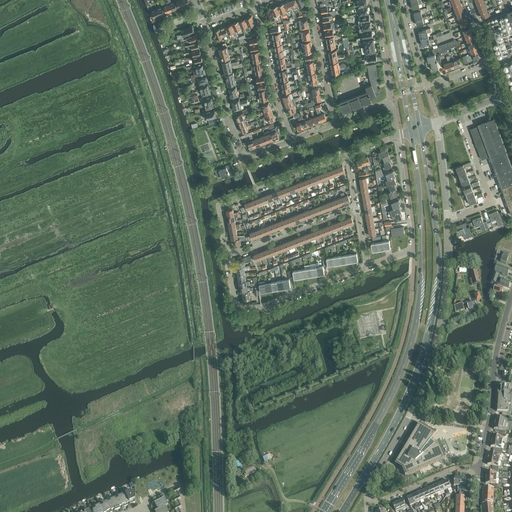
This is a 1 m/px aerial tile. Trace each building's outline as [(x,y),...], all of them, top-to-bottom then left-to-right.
[(172,11),(167,0),(164,0),(167,5),(163,6),(166,13),(172,11)] [(170,0),(167,0),(172,11),(178,9),(175,2),(171,3),(170,0)] [(185,6),(182,0),(175,0),(176,1),(179,8),(185,6)] [(290,1),(295,14),(297,13),(295,8),(298,6),(295,0),(292,0),(292,1),(290,1)] [(296,0),(300,8),(301,11),(303,10),(302,7),(301,6),(305,4),(303,0),(296,0)] [(350,10),(355,9),(359,8),(359,7),(363,6),(367,5),(367,3),(367,2),(367,0),(359,0),(353,1),(353,5),(349,6),(350,10)] [(295,14),(290,1),(288,2),(287,2),(286,2),(285,3),(287,11),(291,9),(293,15),(295,14)] [(421,1),(411,3),(413,9),(420,7),(419,4),(422,4),(421,1)] [(280,5),(278,6),(282,16),(288,14),(284,4),(283,4),(282,4),(281,4),(280,5)] [(162,6),(156,9),(159,16),(165,14),(162,6)] [(280,13),(277,6),(276,7),(276,6),(274,7),(274,8),(272,9),(274,16),(273,16),(274,16),(275,21),(278,20),(276,17),(276,15),(280,13)] [(367,7),(359,8),(355,9),(356,12),(357,12),(358,15),(360,15),(360,14),(368,13),(368,10),(369,10),(368,7),(367,7)] [(159,16),(156,9),(151,11),(154,18),(159,16)] [(270,18),(274,16),(273,16),(271,9),(270,9),(269,9),(268,9),(267,10),(265,11),(268,20),(271,19),(270,18)] [(333,21),(332,15),(337,14),(336,11),(328,12),(328,16),(322,17),(323,22),(333,21)] [(362,23),(361,22),(370,21),(369,18),(370,18),(370,15),(369,15),(360,16),(361,19),(358,20),(359,23),(362,23)] [(246,19),(249,26),(252,25),(253,27),(255,26),(254,23),(255,23),(252,16),(249,17),(248,17),(247,18),(246,19)] [(422,17),(415,19),(416,20),(417,25),(424,23),(426,22),(425,20),(425,19),(426,19),(425,16),(422,17)] [(248,31),(250,30),(249,28),(249,26),(248,26),(245,19),(243,20),(242,20),(240,20),(240,21),(239,21),(242,28),(246,27),(248,31)] [(233,24),(236,31),(241,29),(238,22),(236,22),(235,22),(234,23),(233,24)] [(363,31),(362,30),(371,29),(371,26),(372,26),(371,23),(370,23),(370,22),(359,24),(360,28),(359,28),(360,31),(363,31)] [(226,26),(229,34),(233,32),(235,37),(238,36),(235,31),(232,24),(229,25),(227,25),(227,26),(226,26)] [(183,34),(184,36),(194,32),(194,30),(193,27),(192,26),(184,29),(186,33),(183,34)] [(220,29),(223,36),(227,35),(229,39),(231,38),(230,36),(229,34),(228,34),(225,27),(223,28),(222,28),(221,28),(220,29)] [(419,32),(420,38),(428,36),(427,33),(431,32),(430,28),(422,30),(423,31),(419,32)] [(463,30),(465,36),(472,34),(470,28),(463,30)] [(223,36),(220,29),(219,29),(217,29),(217,30),(214,31),(215,33),(218,40),(220,40),(219,38),(223,36)] [(373,31),(372,31),(371,30),(363,32),(364,36),(362,36),(362,39),(364,39),(364,38),(373,37),(372,34),(373,33),(373,31)] [(195,34),(186,38),(188,43),(190,42),(197,40),(197,38),(198,38),(196,35),(196,36),(195,34)] [(465,36),(467,42),(474,39),(472,34),(465,36)] [(428,36),(420,38),(422,46),(430,44),(430,43),(434,42),(433,39),(429,40),(428,36)] [(467,42),(470,48),(476,45),(474,39),(467,42)] [(470,50),(472,53),(479,51),(476,45),(470,48),(467,49),(468,51),(470,50)] [(479,51),(472,53),(470,54),(470,56),(471,56),(473,56),(475,62),(481,60),(480,57),(481,56),(479,51)] [(232,52),(220,54),(221,57),(221,59),(222,59),(222,60),(230,58),(229,55),(232,54),(232,52)] [(376,57),(376,54),(367,56),(365,56),(366,62),(368,62),(369,62),(371,62),(371,61),(377,61),(377,60),(377,57),(376,57)] [(433,55),(427,56),(428,60),(428,62),(430,62),(435,61),(437,60),(436,59),(436,58),(435,54),(433,55)] [(452,54),(449,56),(451,60),(454,67),(461,64),(460,60),(459,60),(459,58),(456,59),(456,58),(455,58),(454,58),(453,58),(452,54)] [(448,62),(444,64),(446,70),(454,67),(449,56),(446,57),(448,62)] [(435,61),(430,62),(432,67),(433,70),(439,69),(437,62),(437,60),(435,61)] [(511,60),(502,64),(511,90),(511,60)] [(224,70),(224,72),(225,72),(225,73),(233,71),(232,69),(235,68),(236,68),(237,67),(239,67),(241,67),(242,66),(243,66),(242,63),(240,64),(238,64),(237,64),(236,65),(234,65),(231,66),(224,67),(224,70)] [(367,91),(340,102),(344,112),(351,109),(351,108),(353,107),(354,108),(360,105),(364,103),(364,104),(371,101),(371,98),(373,97),(373,98),(380,95),(376,83),(378,83),(378,79),(376,64),(368,65),(362,67),(364,71),(368,70),(370,80),(371,80),(372,85),(366,87),(367,91)] [(345,66),(331,69),(331,71),(331,72),(331,73),(332,74),(334,74),(335,78),(339,76),(339,73),(340,73),(340,70),(346,69),(345,66)] [(194,75),(191,75),(191,76),(192,78),(196,77),(198,77),(197,76),(198,76),(206,74),(205,73),(205,71),(206,71),(205,69),(204,69),(204,68),(196,70),(194,71),(195,74),(194,75)] [(196,77),(192,78),(193,82),(197,81),(198,81),(199,84),(204,83),(208,82),(208,81),(207,81),(208,80),(207,79),(207,78),(206,76),(198,78),(198,77),(196,77)] [(235,78),(227,80),(227,82),(227,83),(227,85),(228,85),(228,86),(236,84),(235,80),(241,79),(241,76),(240,77),(237,78),(235,78)] [(312,85),(312,87),(317,86),(317,84),(318,83),(319,82),(318,81),(318,80),(317,78),(306,80),(306,82),(310,81),(310,85),(312,85)] [(283,97),(285,102),(291,100),(289,94),(283,97)] [(285,102),(287,108),(293,105),(292,102),(297,100),(296,98),(291,100),(285,102)] [(248,102),(232,105),(233,105),(233,107),(233,108),(233,110),(234,110),(234,111),(242,109),(241,106),(248,104),(248,102)] [(293,105),(287,108),(290,114),(296,111),(293,105)] [(265,111),(267,116),(273,114),(271,108),(265,111)] [(206,119),(208,119),(209,124),(215,123),(214,117),(216,117),(215,110),(204,112),(206,119)] [(317,110),(319,115),(321,121),(327,119),(324,113),(321,115),(319,110),(317,110)] [(235,116),(238,122),(244,119),(241,113),(235,116)] [(273,114),(267,116),(262,119),(262,121),(268,119),(269,122),(275,120),(273,114)] [(305,115),(307,120),(310,126),(315,124),(313,118),(309,119),(307,114),(305,115)] [(319,115),(313,118),(315,124),(321,121),(319,115)] [(302,116),(300,117),(304,128),(310,126),(307,120),(304,121),(302,116)] [(238,122),(240,127),(246,125),(245,121),(250,119),(249,117),(244,119),(238,122)] [(304,128),(300,117),(299,117),(298,118),(300,123),(296,124),(298,130),(304,128)] [(490,156),(490,157),(506,151),(494,118),(478,124),(478,126),(470,129),(482,159),(490,156)] [(251,123),(246,125),(240,127),(242,133),(248,130),(247,127),(252,125),(251,123)] [(269,128),(271,133),(273,140),(279,137),(277,131),(273,132),(272,129),(275,128),(273,123),(268,125),(268,128),(269,128)] [(256,147),(253,140),(250,132),(244,135),(240,136),(241,139),(245,137),(246,137),(249,136),(251,141),(247,142),(250,149),(256,147)] [(271,133),(265,135),(267,142),(273,140),(271,133)] [(265,135),(259,138),(262,144),(267,142),(265,135)] [(259,138),(253,140),(256,147),(262,144),(259,138)] [(378,158),(382,156),(389,154),(386,148),(378,152),(380,155),(376,157),(376,156),(373,157),(374,163),(378,161),(377,159),(378,159),(378,158)] [(511,167),(506,151),(490,157),(501,187),(511,182),(511,167)] [(382,156),(385,162),(391,160),(389,154),(382,156)] [(366,168),(362,158),(356,160),(357,163),(356,163),(358,167),(359,166),(362,165),(363,169),(364,169),(364,172),(359,173),(359,176),(366,175),(366,168)] [(391,160),(385,162),(383,162),(385,166),(383,167),(384,169),(392,166),(391,163),(392,163),(391,160)] [(458,175),(458,176),(466,172),(464,167),(466,167),(472,165),(471,162),(455,168),(456,170),(458,175)] [(234,170),(231,164),(226,166),(226,167),(219,170),(219,169),(215,170),(217,177),(222,175),(222,177),(229,174),(228,172),(229,172),(229,171),(234,170)] [(385,174),(387,180),(394,177),(395,177),(395,175),(394,174),(395,174),(394,171),(393,171),(386,173),(386,174),(385,174)] [(460,181),(469,178),(466,172),(458,176),(460,181)] [(387,180),(385,180),(387,186),(389,185),(395,183),(396,183),(394,177),(387,180)] [(462,187),(471,184),(469,178),(460,181),(460,182),(460,181),(462,187)] [(464,193),(473,190),(472,186),(473,186),(479,184),(478,181),(471,184),(462,187),(463,187),(465,192),(464,193)] [(511,182),(501,187),(511,215),(511,182)] [(391,191),(389,192),(391,197),(398,195),(396,189),(391,191)] [(466,198),(466,199),(475,195),(473,190),(464,193),(465,193),(467,198),(466,198)] [(342,193),(341,193),(341,195),(342,197),(345,203),(348,202),(350,201),(348,195),(345,196),(343,192),(342,193)] [(475,195),(466,199),(467,199),(469,204),(468,204),(477,201),(476,198),(483,196),(482,193),(477,195),(475,195)] [(393,206),(390,207),(391,209),(400,206),(399,204),(400,203),(399,200),(398,200),(392,203),(393,206)] [(309,207),(310,210),(312,216),(315,215),(317,214),(315,208),(312,209),(312,208),(311,206),(309,207)] [(391,209),(390,210),(392,213),(393,215),(400,212),(401,212),(400,210),(401,209),(400,206),(391,209)] [(502,214),(499,215),(497,210),(489,214),(492,221),(496,219),(498,226),(502,224),(503,226),(506,225),(502,214)] [(400,212),(393,215),(394,218),(395,221),(402,218),(400,212)] [(473,220),(475,227),(480,225),(482,231),(486,229),(489,228),(486,221),(483,222),(481,216),(473,220)] [(458,235),(463,234),(465,238),(473,235),(470,226),(467,227),(465,223),(456,226),(458,230),(456,230),(458,235)] [(267,224),(265,225),(266,227),(268,233),(270,232),(272,232),(274,231),(271,225),(268,226),(267,224)] [(385,226),(386,230),(391,229),(392,237),(404,235),(403,226),(398,227),(398,226),(397,227),(393,228),(393,225),(385,226)] [(255,229),(254,229),(255,231),(255,232),(256,232),(256,234),(258,237),(259,237),(263,235),(261,229),(257,230),(257,228),(255,229)] [(233,239),(234,245),(241,244),(240,241),(245,240),(245,242),(250,241),(248,236),(244,237),(233,239)] [(504,252),(503,256),(502,256),(502,258),(500,262),(506,264),(508,260),(508,258),(509,254),(504,252)] [(238,268),(243,267),(244,266),(244,263),(253,260),(251,255),(241,259),(241,261),(237,261),(238,268)] [(495,272),(507,276),(509,272),(509,270),(497,266),(496,268),(495,272)] [(475,268),(469,270),(472,279),(470,279),(472,286),(480,283),(475,268)] [(502,279),(500,283),(498,282),(497,285),(500,286),(500,285),(509,288),(510,282),(502,279)] [(491,287),(494,288),(493,292),(502,294),(503,288),(492,285),(491,287)] [(476,299),(474,299),(466,302),(469,309),(477,306),(475,302),(482,300),(479,293),(474,295),(476,299)] [(453,306),(455,313),(464,309),(462,303),(453,306)] [(502,412),(502,415),(508,417),(509,412),(510,413),(511,396),(511,394),(511,387),(508,387),(504,387),(500,388),(501,388),(500,395),(498,395),(497,412),(498,412),(502,412)] [(499,430),(499,433),(505,435),(506,431),(504,431),(505,427),(504,427),(505,423),(506,424),(506,420),(508,420),(508,417),(502,415),(501,419),(496,418),(495,421),(494,422),(495,423),(495,424),(494,425),(494,426),(494,429),(499,430)] [(399,458),(396,463),(398,464),(402,467),(403,468),(404,470),(407,476),(429,466),(438,462),(443,460),(445,459),(440,447),(438,443),(435,445),(434,444),(435,442),(433,441),(432,442),(431,441),(436,434),(419,424),(405,449),(399,458)] [(492,441),(502,443),(503,437),(506,438),(507,435),(505,435),(499,433),(498,436),(493,435),(492,439),(491,440),(492,441)] [(493,451),(501,452),(502,452),(503,449),(501,449),(502,443),(492,441),(492,442),(490,443),(491,444),(491,447),(493,448),(493,451)] [(488,458),(488,459),(499,461),(500,455),(501,455),(501,452),(493,451),(492,454),(489,453),(489,456),(488,457),(488,458)] [(493,466),(492,469),(498,470),(499,467),(498,467),(499,461),(488,459),(487,460),(488,461),(487,465),(493,466)] [(256,472),(253,466),(244,470),(245,474),(244,474),(245,476),(256,472)] [(486,477),(486,478),(496,478),(497,473),(498,472),(498,470),(492,469),(491,472),(486,472),(486,475),(485,476),(486,477)] [(496,478),(486,478),(485,479),(486,480),(485,484),(491,484),(491,487),(497,487),(497,484),(496,484),(496,478)] [(448,481),(443,483),(446,490),(451,488),(448,481)] [(443,483),(438,485),(441,492),(446,490),(443,483)] [(438,485),(432,487),(436,495),(441,492),(438,485)] [(427,490),(430,497),(434,496),(435,498),(436,497),(435,495),(436,495),(432,487),(427,490)] [(482,502),(493,502),(493,493),(494,493),(494,492),(493,492),(493,488),(494,488),(483,487),(482,502)] [(427,490),(422,492),(426,502),(428,501),(427,498),(430,497),(427,490)] [(126,495),(123,497),(126,504),(127,504),(131,502),(131,504),(134,503),(135,503),(134,500),(135,500),(134,492),(131,493),(130,491),(125,494),(126,495)] [(417,494),(420,501),(423,500),(424,502),(426,502),(422,492),(417,494)] [(415,504),(416,506),(418,505),(417,503),(420,501),(417,494),(412,496),(415,504)] [(118,499),(116,500),(115,500),(119,508),(119,507),(123,506),(124,507),(123,507),(123,508),(126,506),(127,506),(127,504),(126,504),(123,497),(122,495),(117,497),(118,499)] [(410,506),(415,504),(412,496),(407,499),(410,506)] [(110,502),(108,503),(111,511),(115,509),(116,510),(116,511),(118,510),(119,510),(120,509),(119,507),(119,508),(115,500),(116,500),(115,498),(110,500),(110,502)] [(157,510),(157,511),(168,505),(164,498),(157,502),(157,504),(155,505),(156,508),(157,508),(157,510)] [(403,500),(398,503),(401,510),(406,508),(403,500)] [(103,506),(100,507),(102,511),(111,511),(108,503),(107,501),(102,504),(103,506)] [(398,503),(393,505),(395,511),(398,511),(399,511),(401,511),(401,510),(398,503)] [(493,511),(493,503),(482,504),(482,511),(493,511)]
